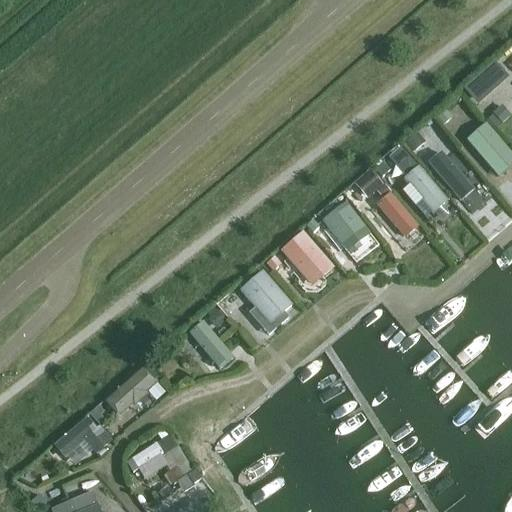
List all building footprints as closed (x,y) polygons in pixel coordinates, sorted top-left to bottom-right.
[(507,78),(495,65),(465,91),(477,105),(486,97),(507,78)] [(452,120),(445,111),(436,118),(443,127),(452,120)] [(511,158),(485,127),(466,142),(497,176),(511,163),(511,158)] [(434,159),(460,190),(464,188),(469,184),(472,181),(446,149),(434,159)] [(441,207),(446,202),(418,169),(403,182),(431,215),(437,211),(441,207)] [(378,206),(405,237),(409,235),(414,231),(416,228),(390,196),(378,206)] [(322,220),(356,263),(381,243),(346,200),(322,220)] [(279,247),(315,290),(337,272),(302,229),(279,247)] [(281,267),(274,259),(266,266),(272,274),(281,267)] [(265,314),(279,315),(280,316),(291,307),(263,274),(241,293),(261,317),(265,314)] [(190,335),(213,363),(226,352),(203,325),(190,335)] [(128,429),(168,394),(146,370),(107,404),(128,429)] [(90,416),(101,428),(106,423),(101,417),(95,411),(90,416)] [(86,421),(55,448),(65,459),(85,442),(96,455),(110,442),(99,429),(96,432),(86,421)] [(167,465),(156,472),(164,485),(175,478),(167,465)] [(52,511),(92,511),(97,508),(91,494),(52,511)] [(204,511),(197,501),(180,511),(204,511)]
